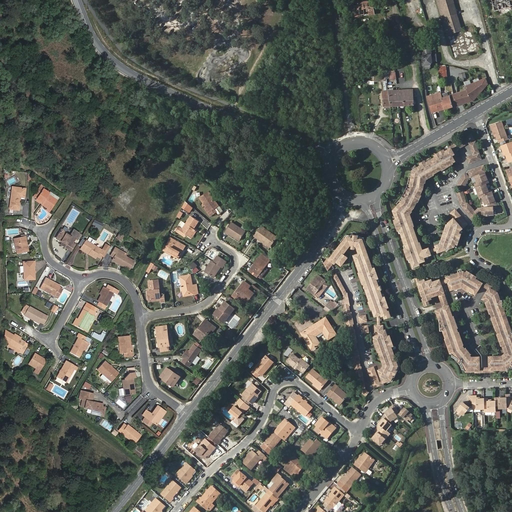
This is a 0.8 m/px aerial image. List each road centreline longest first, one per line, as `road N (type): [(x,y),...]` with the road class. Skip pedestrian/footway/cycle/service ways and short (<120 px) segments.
road 1 (tertiary): [(334,152),(127,71),(97,44),(77,0)]
road 2 (tertiary): [(344,197),(316,248),(189,413)]
road 3 (residential): [(177,511),(246,443),(278,384),(305,387),(359,434)]
road 4 (tertiary): [(435,366),(378,196)]
road 5 (tertiary): [(363,201),(417,371)]
road 6 (residential): [(141,316),(195,308),(213,297),(236,258),(211,238)]
road 7 (tertiary): [(189,413),(114,511)]
